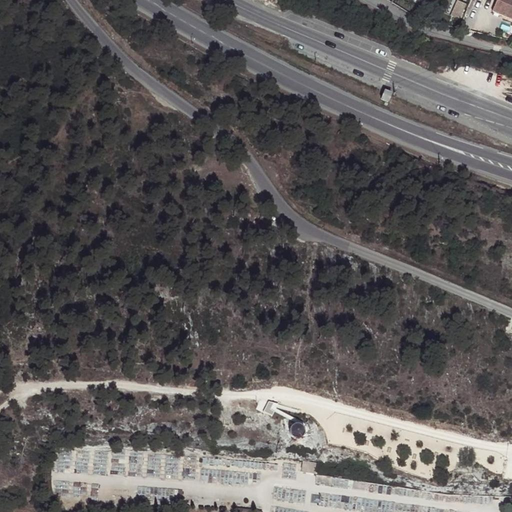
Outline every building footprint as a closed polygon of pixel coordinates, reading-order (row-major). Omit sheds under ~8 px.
[(463,18),(468,3),(460,0),(458,0),(454,15),(463,18)] [(511,0),(492,0),(488,11),(511,20),(511,0)] [(384,91),(380,99),(387,102),(391,95),(384,91)] [(303,435),(303,433),(303,430),(301,428),(299,426),(296,425),(294,426),(291,427),(289,428),(288,431),(288,433),(288,435),(289,437),(291,439),(293,440),(295,441),(298,440),(300,439),(302,438),(303,435)] [(314,473),(315,464),(303,462),(301,471),(314,473)]
